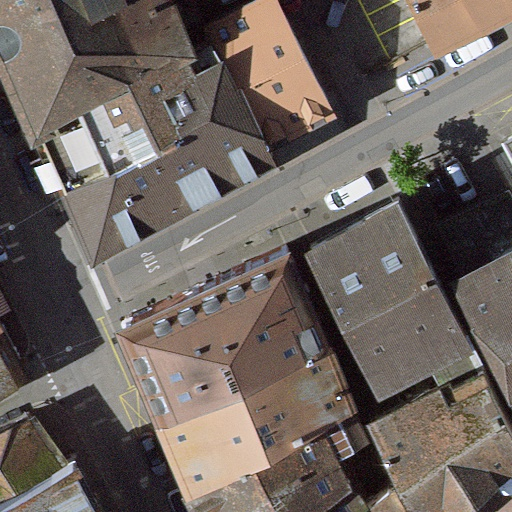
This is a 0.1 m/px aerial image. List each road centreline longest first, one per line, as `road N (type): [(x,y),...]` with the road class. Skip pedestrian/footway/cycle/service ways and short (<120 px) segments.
road 1 (residential): [(511,73),(379,151),(69,310)]
road 2 (tertiary): [(69,310),(163,511)]
road 3 (tertiary): [(0,161),(69,310)]
